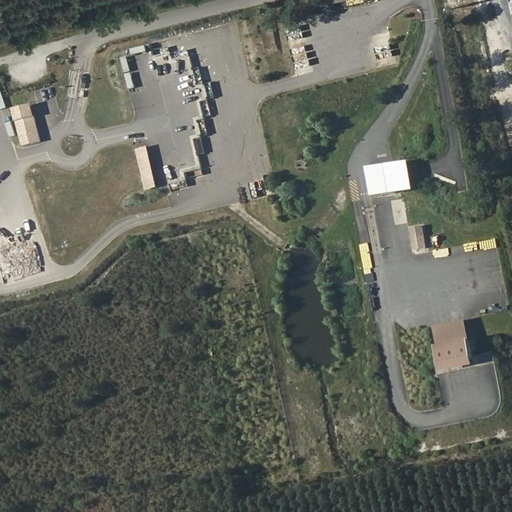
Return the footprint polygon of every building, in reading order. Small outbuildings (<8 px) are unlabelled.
[(378,66),(394,65),(392,44),(376,46),(378,66)] [(146,47),(132,50),(133,55),(147,52),(146,47)] [(142,80),(160,78),(165,116),(177,122),(177,123),(196,132),(197,137),(207,135),(205,115),(210,115),(206,83),(198,84),(197,77),(201,69),(191,65),(189,50),(156,54),(149,69),(154,71),(143,73),(139,81),(140,85),(142,80)] [(129,57),(122,58),(128,90),(135,89),(129,57)] [(310,58),(295,63),(299,75),(314,71),(310,58)] [(12,107),(22,147),(43,142),(33,102),(12,107)] [(8,137),(15,136),(13,121),(6,122),(8,137)] [(147,192),(161,188),(149,146),(136,150),(147,192)] [(413,166),(374,173),(375,183),(378,198),(417,191),(415,176),(413,166)] [(428,246),(425,228),(411,230),(415,249),(428,246)] [(472,358),(466,324),(434,329),(440,364),(472,358)]
